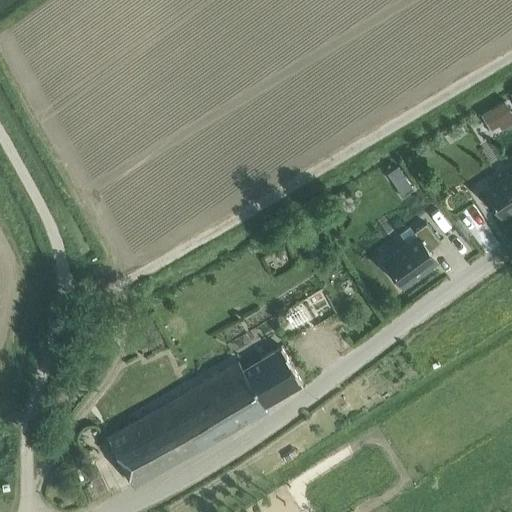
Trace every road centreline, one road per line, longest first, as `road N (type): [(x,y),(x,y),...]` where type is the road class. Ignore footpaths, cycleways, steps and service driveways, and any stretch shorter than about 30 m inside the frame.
road 1 (track): [(511,57),(156,267),(63,291)]
road 2 (unclassified): [(115,511),(233,449),(511,246)]
road 3 (unclassified): [(31,511),(28,424),(63,291),(56,244),(0,134)]
